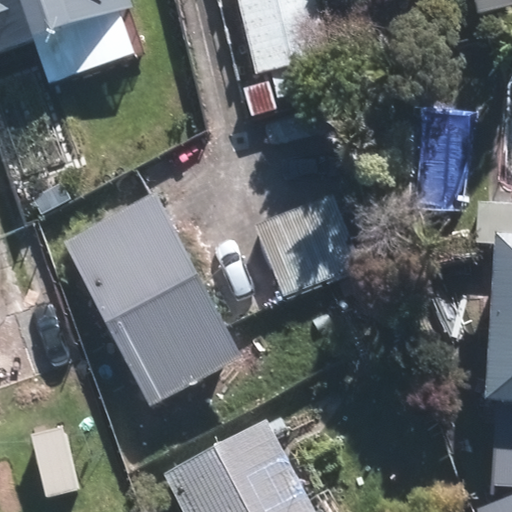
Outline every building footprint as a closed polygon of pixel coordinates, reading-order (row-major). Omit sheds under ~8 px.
[(0,0),(0,49),(141,0),(0,0)] [(325,0),(252,0),(269,69),(338,53),(325,0)] [(511,0),(480,0),(483,9),(511,1),(511,0)] [(511,76),(507,76),(501,187),(511,187),(511,76)] [(258,221),(290,297),(381,259),(349,183),(258,221)] [(170,198),(78,250),(116,315),(207,263),(170,198)] [(220,286),(126,330),(158,396),(252,352),(220,286)] [(511,351),(500,482),(511,482),(511,351)] [(328,511),(280,425),(189,476),(209,511),(328,511)]
